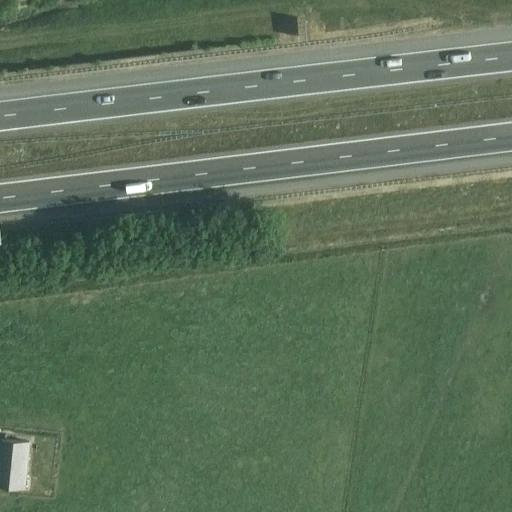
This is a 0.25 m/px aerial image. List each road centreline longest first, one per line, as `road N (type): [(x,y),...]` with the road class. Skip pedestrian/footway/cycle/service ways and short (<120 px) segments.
road 1 (motorway): [(0,199),(511,137)]
road 2 (motorway): [(511,57),(0,118)]
